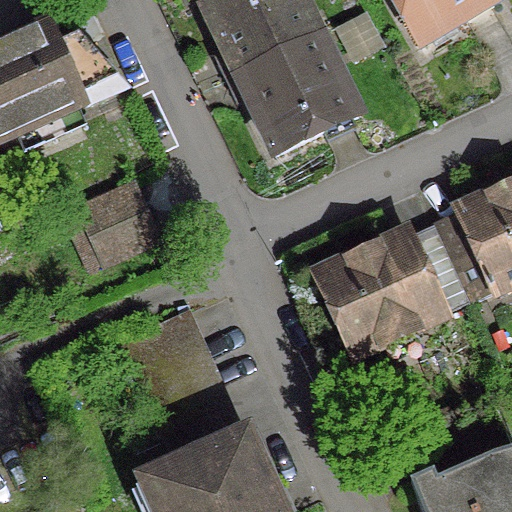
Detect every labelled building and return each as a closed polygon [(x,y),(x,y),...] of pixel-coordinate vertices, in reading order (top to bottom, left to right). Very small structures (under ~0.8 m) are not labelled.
[(295,0),(231,0),(201,15),(232,79),(314,42),(315,41),(295,0)] [(387,0),(416,49),(492,5),(489,0),(387,0)] [(0,141),(117,90),(58,23),(0,48),(0,141)] [(314,42),(232,79),(271,159),(353,120),(315,41),(314,42)] [(100,270),(154,245),(127,187),(73,212),(85,238),(70,245),(83,273),(98,266),(100,270)] [(511,192),(431,229),(467,307),(511,286),(511,192)] [(438,320),(402,242),(316,282),(351,360),(438,320)] [(117,346),(166,455),(221,430),(172,321),(117,346)] [(274,511),(242,440),(144,484),(156,511),(274,511)] [(511,511),(511,455),(421,493),(428,511),(511,511)]
